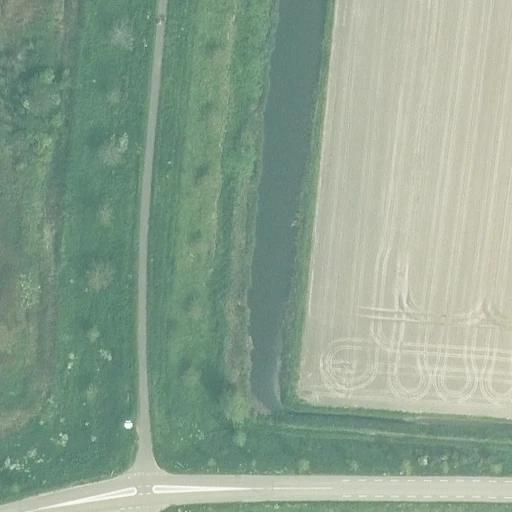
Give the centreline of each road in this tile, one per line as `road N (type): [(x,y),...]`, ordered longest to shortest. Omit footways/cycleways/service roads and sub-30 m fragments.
road 1 (unclassified): [(143,482),(145,243),(162,0)]
road 2 (tertiary): [(237,490),(511,492)]
